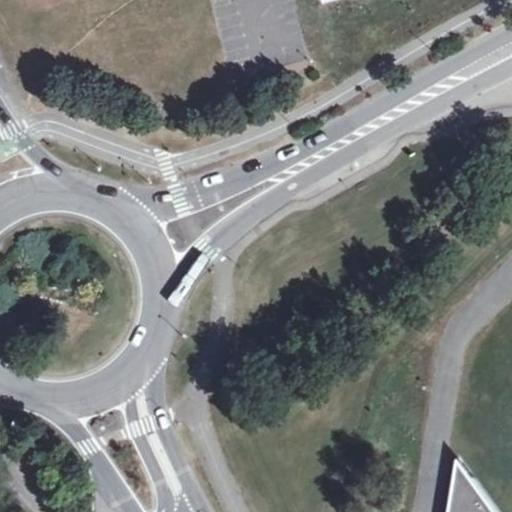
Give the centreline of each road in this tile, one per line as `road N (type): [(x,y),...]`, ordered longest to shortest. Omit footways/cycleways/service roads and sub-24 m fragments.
road 1 (secondary): [(511,36),(256,175),(124,205)]
road 2 (secondary): [(168,294),(250,213),(409,118),(511,69)]
road 3 (tertiary): [(190,490),(160,421),(154,346)]
road 4 (residential): [(163,511),(134,430),(129,375)]
